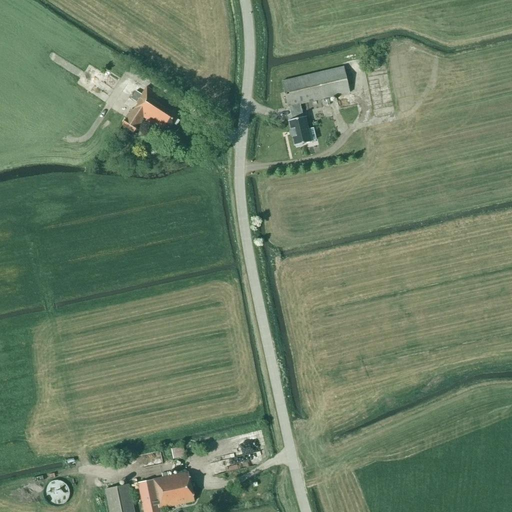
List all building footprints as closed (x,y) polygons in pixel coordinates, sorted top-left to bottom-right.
[(310,142),(305,117),(303,117),(300,105),(350,94),(344,67),(282,81),(288,107),(289,107),(292,120),(288,121),(290,130),(289,130),(291,137),(292,137),(294,146),(295,146),(296,147),(302,146),(301,144),(310,142)] [(144,118),(170,135),(185,112),(146,87),(142,94),(136,91),(131,99),(136,103),(137,103),(133,110),(131,109),(119,129),(131,136),(144,118)] [(358,132),(363,156),(375,153),(370,129),(358,132)] [(184,444),(172,446),(174,457),(186,454),(184,444)] [(210,460),(214,471),(228,466),(226,459),(221,461),(220,457),(210,460)] [(138,483),(143,511),(159,511),(159,509),(194,501),(188,472),(153,480),(153,479),(138,483)] [(104,489),(109,511),(133,511),(128,484),(104,489)]
